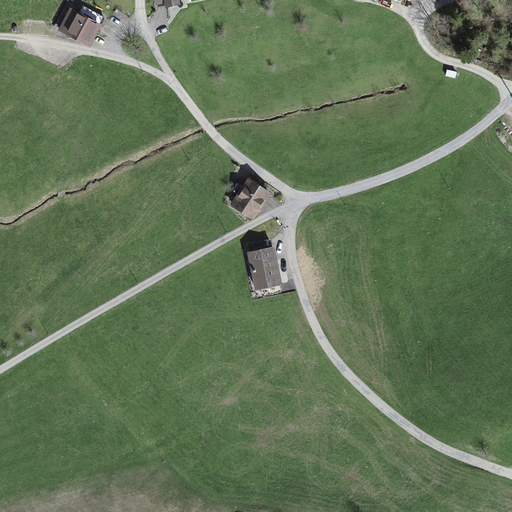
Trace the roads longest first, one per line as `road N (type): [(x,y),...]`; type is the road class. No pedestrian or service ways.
road 1 (unclassified): [(511,99),(462,141),(411,168),(296,203),(215,136),(171,80)]
road 2 (track): [(296,203),(291,249),(331,352),(433,442),(511,475)]
road 3 (track): [(296,203),(0,371)]
road 4 (track): [(455,0),(417,18),(428,50),(511,95)]
road 5 (track): [(0,38),(121,59)]
